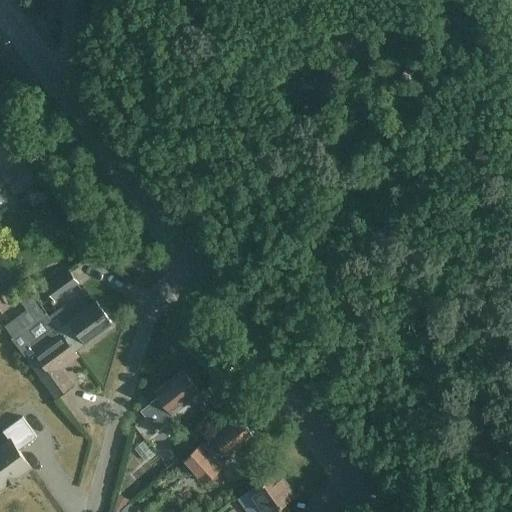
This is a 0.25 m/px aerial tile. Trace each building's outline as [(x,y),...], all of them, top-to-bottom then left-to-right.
[(78,283),(69,271),(46,287),(55,299),(78,283)] [(57,318),(52,321),(62,335),(63,335),(75,351),(86,343),(87,344),(103,332),(101,329),(111,322),(96,301),(80,313),(63,326),(57,318)] [(76,353),(75,351),(63,335),(62,335),(52,321),(50,323),(46,317),(14,340),(44,382),(56,398),(69,387),(56,369),(76,353)] [(136,424),(148,439),(177,416),(173,411),(199,391),(184,372),(157,393),(159,395),(141,411),(145,416),(136,424)] [(10,440),(0,446),(0,487),(6,483),(7,484),(16,477),(16,476),(30,466),(18,450),(37,436),(23,416),(3,430),(10,440)] [(238,416),(222,427),(214,434),(201,443),(203,446),(185,460),(203,485),(223,469),(217,461),(227,453),(228,454),(253,436),(238,416)] [(134,447),(144,460),(153,454),(142,441),(134,447)] [(295,494),(277,468),(238,497),(248,511),(286,511),(281,504),(295,494)] [(119,494),(113,511),(119,511),(121,510),(130,502),(131,501),(119,494)] [(136,511),(138,511),(130,502),(121,510),(122,511),(136,511)]
